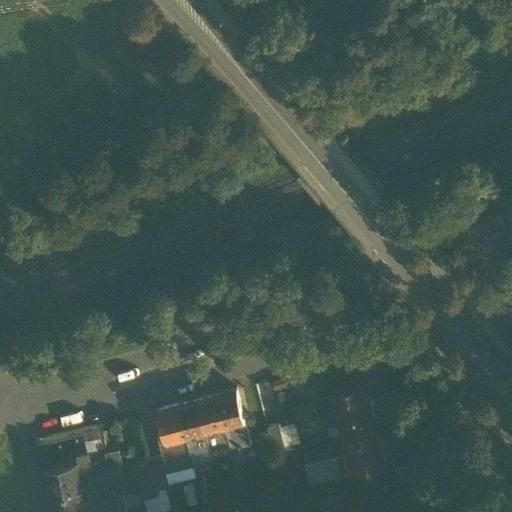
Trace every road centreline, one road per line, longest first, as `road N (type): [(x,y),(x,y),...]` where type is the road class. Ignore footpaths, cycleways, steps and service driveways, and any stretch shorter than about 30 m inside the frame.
road 1 (residential): [(414,274),(21,399),(25,423),(369,344)]
road 2 (residential): [(414,274),(186,0)]
road 3 (residential): [(511,403),(414,274)]
